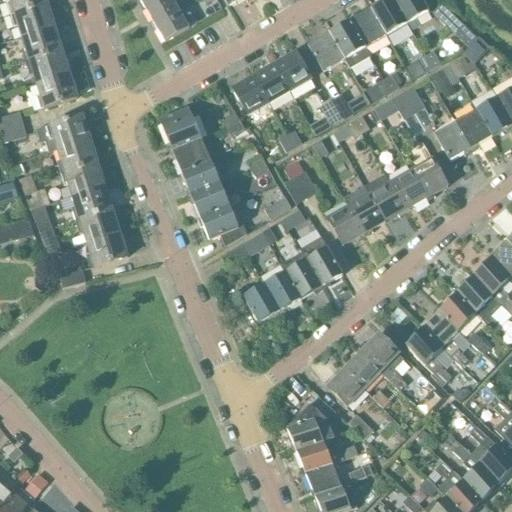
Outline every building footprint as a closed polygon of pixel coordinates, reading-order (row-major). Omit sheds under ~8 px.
[(45,0),(7,0),(9,4),(7,5),(10,17),(47,5),(45,0)] [(152,23),(177,9),(171,0),(144,0),(140,3),(152,23)] [(241,0),(221,0),(227,8),(241,0)] [(407,26),(391,0),(390,0),(370,11),(386,38),(407,26)] [(391,0),(407,26),(428,14),(419,0),(391,0)] [(20,40),(55,29),(47,5),(10,17),(14,30),(17,29),(20,40)] [(439,8),(432,15),(454,37),(459,32),(472,45),(476,41),(477,40),(469,33),(468,33),(463,28),(441,6),(439,8)] [(177,9),(152,23),(164,45),(189,30),(177,9)] [(386,38),(370,11),(350,23),(365,50),(366,50),(386,38)] [(371,59),(366,50),(365,50),(350,23),(343,27),(341,25),(327,33),(329,35),(344,62),(345,62),(350,71),(371,59)] [(25,64),(62,53),(55,29),(20,40),(24,51),(21,52),(25,64)] [(344,62),(329,35),(307,48),(323,75),(344,62)] [(474,67),(488,52),(490,50),(478,39),(477,41),(477,40),(470,47),(462,56),(474,67)] [(35,87),(70,76),(62,53),(25,64),(29,77),(32,76),(35,87)] [(425,58),(433,71),(440,67),(433,53),(425,58)] [(273,67),(289,95),(311,82),(295,55),(273,67)] [(417,63),(425,76),(433,71),(425,58),(417,63)] [(450,68),(457,81),(466,77),(458,64),(450,68)] [(252,79),(268,107),(289,95),(273,67),(252,79)] [(453,89),(450,85),(457,81),(450,68),(443,72),(432,79),(441,96),(453,89)] [(70,76),(35,87),(38,98),(36,99),(40,112),(77,100),(70,76)] [(383,82),(391,95),(399,91),(391,78),(383,82)] [(268,107),(252,79),(231,91),(247,119),(268,107)] [(371,89),(379,102),(391,95),(383,82),(371,89)] [(402,96),(414,117),(425,110),(413,90),(402,96)] [(511,91),(496,100),(511,128),(511,91)] [(364,96),(346,106),(353,117),(370,107),(364,96)] [(414,117),(402,96),(375,112),(380,122),(381,123),(398,113),(404,123),(414,117)] [(331,102),(343,124),(353,117),(346,106),(341,97),(331,102)] [(475,113),(491,140),(511,128),(496,100),(475,112),(476,112),(475,113)] [(331,102),(320,109),(323,113),(326,119),(332,130),(343,124),(331,102)] [(172,153),(201,141),(188,109),(159,121),(172,153)] [(454,124),(470,152),(491,140),(475,113),(454,124)] [(0,133),(23,127),(20,115),(0,120),(0,133)] [(235,116),(233,117),(222,123),(226,131),(239,123),(235,116)] [(48,154),(90,141),(82,118),(36,132),(40,145),(45,144),(48,154)] [(326,119),(309,128),(316,139),(319,137),(325,133),(332,130),(326,119)] [(354,123),(362,137),(369,132),(361,119),(354,123)] [(231,139),(244,132),(239,123),(226,131),(231,139)] [(346,128),(352,138),(354,141),(362,137),(354,123),(346,128)] [(470,152),(454,124),(434,136),(450,164),(470,152)] [(23,127),(0,133),(0,138),(2,138),(4,145),(26,139),(23,127)] [(346,128),(336,134),(342,143),(352,138),(346,128)] [(286,138),(294,151),(302,147),(294,133),(286,138)] [(274,146),(281,158),(294,151),(286,138),(278,142),(279,144),(274,146)] [(60,176),(97,165),(90,141),(48,154),(56,152),(59,163),(57,164),(60,176)] [(182,176),(210,164),(201,141),(172,153),(182,176)] [(313,147),(320,161),(328,156),(320,143),(313,147)] [(253,172),(264,166),(260,158),(247,166),(251,173),(253,172)] [(410,173),(426,201),(447,189),(431,161),(410,173)] [(190,197),(219,186),(210,164),(182,176),(190,197)] [(70,199),(104,188),(97,165),(60,176),(64,189),(67,188),(70,199)] [(256,181),(269,174),(264,166),(253,172),(251,173),(256,181)] [(389,185),(399,203),(405,213),(426,201),(410,173),(390,184),(389,185)] [(294,181),(306,201),(317,195),(305,174),(294,181)] [(21,189),(34,185),(30,177),(18,182),(21,189)] [(405,213),(399,203),(389,185),(390,184),(386,177),(363,189),(384,225),(405,213)] [(284,187),(296,207),(306,201),(294,181),(284,187)] [(0,205),(4,204),(17,199),(13,184),(2,187),(0,187),(0,205)] [(34,185),(21,189),(25,198),(37,193),(34,185)] [(200,220),(228,208),(219,186),(190,197),(200,220)] [(75,223),(112,212),(104,188),(70,199),(74,210),(71,211),(75,223)] [(347,208),(357,225),(364,236),(384,225),(363,189),(344,201),(348,208),(347,208)] [(264,212),(270,223),(291,211),(284,200),(264,212)] [(243,228),(237,230),(228,208),(200,220),(209,243),(220,239),(225,250),(246,237),(243,228)] [(357,225),(347,208),(326,221),(342,249),(364,236),(357,225)] [(44,209),(31,213),(33,221),(46,216),(44,209)] [(112,212),(75,223),(80,237),(82,236),(85,245),(119,235),(112,212)] [(10,226),(0,229),(0,245),(33,237),(28,221),(10,226)] [(40,236),(52,231),(49,223),(37,228),(40,236)] [(262,234),(270,248),(277,243),(269,230),(262,234)] [(52,231),(40,236),(43,244),(55,239),(52,231)] [(270,248),(262,234),(254,239),(261,253),(270,248)] [(119,235),(85,245),(89,257),(86,258),(90,271),(127,260),(119,235)] [(302,255),(306,262),(305,262),(321,290),(342,277),(326,250),(321,240),(300,253),(301,255),(302,255)] [(511,277),(511,250),(506,243),(489,261),(508,282),(511,277)] [(220,259),(226,270),(247,258),(241,247),(220,259)] [(280,267),(285,274),(300,302),(321,290),(305,262),(306,262),(302,255),(280,267)] [(508,282),(489,261),(473,278),(491,299),(491,300),(500,309),(510,318),(511,316),(511,305),(507,301),(508,299),(500,290),(508,282)] [(59,278),(62,291),(86,285),(82,272),(59,278)] [(264,286),(279,314),(300,302),(285,274),(264,286)] [(40,276),(35,281),(35,289),(40,293),(47,293),(52,287),(51,281),(47,276),(40,276)] [(491,299),(473,278),(456,295),(474,317),(483,325),(490,318),(491,318),(500,309),(491,300),(491,299)] [(279,314),(264,286),(242,299),(258,327),(279,314)] [(456,295),(439,312),(458,334),(474,317),(456,295)] [(461,370),(467,364),(466,364),(468,362),(457,353),(458,351),(450,343),(458,334),(439,312),(439,313),(423,330),(441,351),(442,352),(442,351),(461,370)] [(490,318),(483,325),(494,335),(501,328),(490,318)] [(441,351),(423,330),(405,348),(424,369),(425,369),(444,388),(451,380),(441,370),(442,369),(433,360),(442,352),(441,351)] [(473,335),(466,342),(478,353),(484,346),(473,335)] [(400,394),(407,387),(396,376),(397,375),(394,372),(403,363),(398,358),(378,336),(361,354),(378,371),(377,371),(381,375),(381,376),(389,384),(400,394)] [(394,337),(391,340),(397,346),(400,343),(394,337)] [(484,347),(478,353),(483,357),(489,351),(484,347)] [(344,371),(365,393),(381,376),(381,375),(377,371),(378,371),(361,354),(344,371)] [(511,365),(508,362),(500,371),(506,376),(511,370),(511,365)] [(344,371),(327,389),(348,410),(353,405),(365,393),(344,371)] [(467,391),(457,392),(452,397),(461,405),(472,395),(467,391)] [(379,393),(372,401),(383,411),(390,404),(379,393)] [(336,416),(318,399),(310,407),(327,424),(336,416)] [(500,405),(493,412),(504,422),(511,415),(500,405)] [(290,430),(286,431),(293,448),(290,449),(292,455),(296,454),(296,455),(323,446),(323,445),(334,441),(327,424),(310,407),(290,428),(290,430)] [(356,417),(347,426),(365,443),(373,434),(356,417)] [(477,430),(469,437),(480,447),(470,457),(479,465),(479,466),(498,486),(510,474),(511,475),(511,464),(496,447),(487,439),(487,440),(477,430)] [(511,431),(502,441),(511,451),(511,431)] [(305,477),(333,468),(332,468),(357,458),(353,448),(340,454),(339,452),(328,456),(323,446),(296,455),(303,471),(299,472),(302,478),(305,477)] [(454,453),(453,454),(463,464),(462,466),(471,474),(463,483),(462,483),(481,503),(498,486),(479,466),(479,465),(470,457),(468,456),(459,447),(454,453)] [(7,459),(13,465),(22,456),(16,450),(7,459)] [(445,500),(456,511),(473,511),(481,503),(462,483),(463,483),(443,464),(436,472),(447,482),(445,483),(454,492),(445,500)] [(333,468),(305,477),(314,499),(342,490),(341,490),(333,468)] [(369,468),(362,470),(348,476),(352,486),(366,480),(366,479),(372,477),(369,468)] [(23,472),(15,480),(22,486),(29,478),(23,472)] [(38,477),(24,493),(33,501),(47,485),(38,477)] [(426,481),(419,489),(430,500),(437,492),(426,481)] [(0,508),(12,494),(0,483),(0,508)] [(342,490),(314,499),(319,511),(351,511),(355,511),(352,500),(353,496),(350,487),(341,490),(342,490)] [(12,494),(0,508),(0,511),(22,511),(27,507),(12,494)] [(410,499),(402,506),(408,511),(418,511),(421,509),(410,499)] [(424,511),(456,511),(445,500),(439,508),(433,502),(424,511)]
